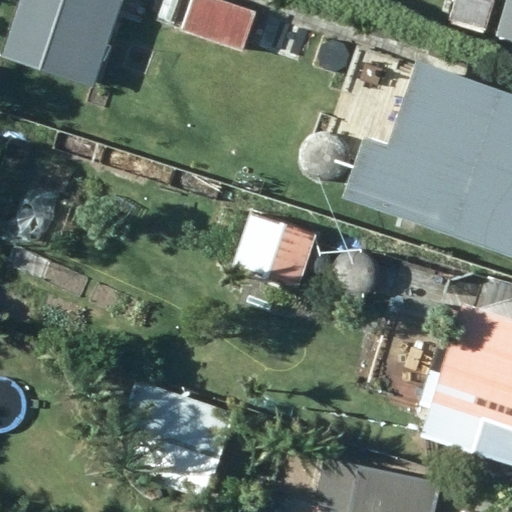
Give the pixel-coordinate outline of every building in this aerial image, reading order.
[(92,89),(121,0),(22,0),(2,59),(92,89)] [(171,29),(182,0),(161,0),(153,21),(171,29)] [(256,14),(217,0),(191,0),(180,31),(242,53),(256,14)] [(485,33),(494,3),(482,0),(456,0),(451,22),(485,33)] [(511,0),(507,0),(496,39),(511,43),(511,0)] [(310,32),(269,18),(259,49),(300,63),(310,32)] [(340,200),(511,259),(511,100),(415,67),(386,150),(360,142),(340,200)] [(298,290),(316,237),(251,214),(232,267),(249,273),(246,283),(278,295),(282,284),(298,290)] [(422,438),(511,468),(511,289),(490,283),(482,311),(464,305),(461,313),(440,305),(434,325),(456,332),(422,438)] [(204,494),(231,415),(141,384),(125,429),(146,437),(134,471),(204,494)] [(436,511),(442,485),(324,458),(312,508),(327,511),(436,511)]
